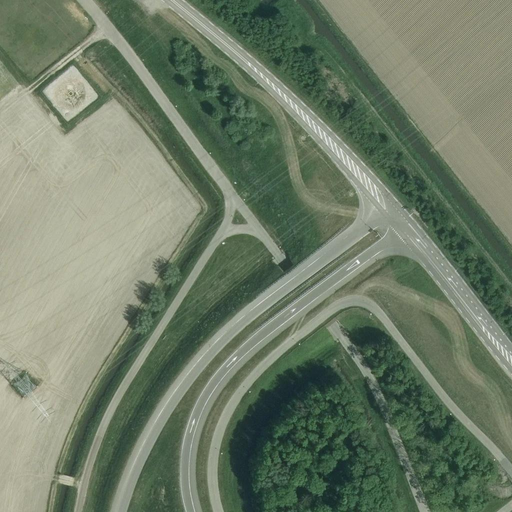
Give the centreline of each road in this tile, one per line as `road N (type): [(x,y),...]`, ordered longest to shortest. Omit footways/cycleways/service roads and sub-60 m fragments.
road 1 (motorway): [(392,209),(226,335),(198,366),(142,456),(121,511)]
road 2 (motorway): [(189,511),(189,435),(216,378),(295,306),(406,224)]
road 3 (unclassified): [(425,511),(358,357),(259,232)]
road 4 (unclassified): [(79,511),(105,419),(219,234)]
road 5 (tertiary): [(392,209),(262,74),(170,0)]
road 6 (unclassified): [(340,303),(236,399),(219,433),(213,476),(220,511)]
road 7 (unclassified): [(340,303),(378,311),(511,472)]
road 8 (unclassified): [(230,196),(83,0)]
road 9 (tertiary): [(511,354),(406,224)]
